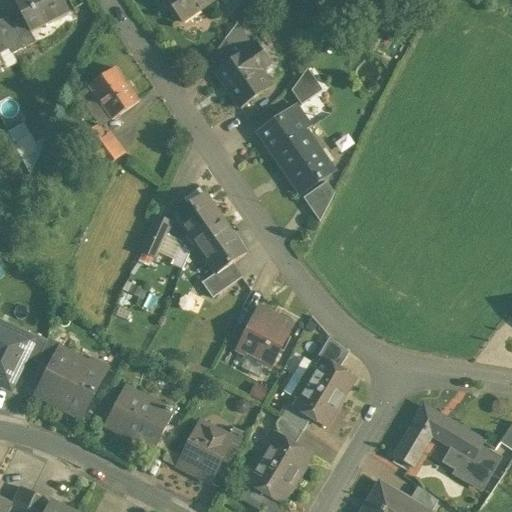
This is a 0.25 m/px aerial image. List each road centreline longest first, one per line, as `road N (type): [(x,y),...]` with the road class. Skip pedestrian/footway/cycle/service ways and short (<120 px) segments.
road 1 (residential): [(112,0),(323,309),(368,350),(405,368)]
road 2 (residential): [(0,430),(65,451),(180,511)]
road 3 (residential): [(319,511),(405,368)]
